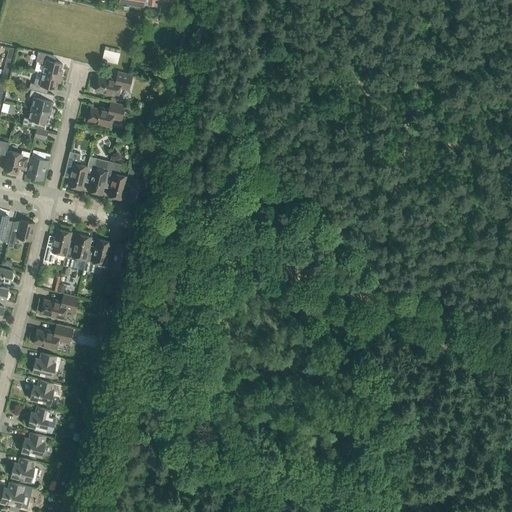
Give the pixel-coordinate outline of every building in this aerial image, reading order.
[(120,50),(105,46),(102,60),(117,63),(120,50)] [(35,61),(36,61),(34,70),(42,72),(61,77),(63,71),(61,70),(62,64),(52,61),(53,55),(38,51),(35,61)] [(120,88),(125,89),(129,90),(130,87),(132,79),(135,79),(136,76),(117,71),(116,79),(113,78),(112,80),(98,77),(95,90),(118,96),(120,88)] [(31,89),(44,93),(46,87),(56,89),(58,82),(60,83),(61,77),(42,72),(41,79),(35,78),(34,84),(30,83),(29,89),(31,89)] [(31,108),(54,113),(55,109),(51,108),(53,101),(54,95),(44,93),(31,89),(29,96),(34,97),(31,108)] [(87,121),(110,126),(112,120),(112,118),(122,120),(125,105),(110,102),(108,109),(105,108),(105,110),(91,107),(87,121)] [(24,117),(23,120),(22,124),(36,128),(48,130),(46,129),(47,124),(48,124),(49,117),(53,118),(54,113),(31,108),(28,118),(24,117)] [(48,130),(36,128),(34,136),(45,139),(48,130)] [(8,150),(3,170),(17,173),(18,167),(26,169),(30,152),(21,150),(21,153),(8,150)] [(79,159),(80,154),(70,151),(66,166),(72,168),(68,186),(82,189),(86,171),(87,166),(80,164),(81,162),(79,159)] [(47,168),(49,161),(51,156),(45,155),(44,159),(31,156),(27,176),(42,180),(45,168),(47,168)] [(110,161),(100,159),(90,156),(87,166),(86,171),(92,173),(88,191),(102,194),(106,176),(110,161)] [(127,176),(120,174),(120,171),(119,169),(120,163),(110,161),(106,176),(112,178),(108,195),(121,199),(126,181),(127,176)] [(140,170),(140,168),(129,166),(127,176),(126,181),(132,182),(128,200),(141,204),(147,181),(148,176),(146,172),(140,170)] [(2,241),(8,243),(11,231),(5,230),(8,216),(0,214),(0,236),(3,237),(2,241)] [(8,243),(7,246),(12,247),(13,242),(17,240),(17,238),(30,241),(35,223),(21,219),(21,220),(20,224),(13,222),(11,231),(8,243)] [(53,246),(47,245),(43,260),(54,262),(55,257),(57,256),(58,253),(65,255),(67,250),(71,232),(57,228),(53,246)] [(78,258),(85,259),(85,260),(87,255),(91,237),(77,233),(73,251),(67,250),(65,255),(63,265),(74,267),(75,262),(77,261),(78,258)] [(105,264),(107,259),(111,241),(97,238),(93,256),(87,255),(85,260),(85,259),(83,270),(93,272),(95,267),(97,265),(98,263),(105,264)] [(118,268),(125,269),(129,255),(131,246),(117,243),(113,261),(107,259),(105,264),(103,274),(113,277),(115,272),(117,270),(118,268)] [(5,260),(3,268),(10,269),(12,262),(5,260)] [(0,279),(10,282),(10,280),(12,279),(13,274),(12,272),(13,270),(0,267),(0,279)] [(59,284),(57,292),(64,293),(66,286),(59,284)] [(8,288),(0,286),(0,298),(5,300),(6,298),(8,297),(9,292),(8,290),(8,288)] [(74,314),(75,309),(78,297),(63,294),(61,301),(58,300),(58,302),(44,299),(40,313),(63,318),(65,312),(74,314)] [(58,342),(69,345),(70,340),(73,328),(56,324),(54,331),(51,330),(50,333),(36,329),(33,343),(56,349),(58,342)] [(32,372),(52,377),(54,370),(57,370),(61,357),(41,352),(40,359),(37,358),(35,358),(35,359),(35,361),(32,372)] [(99,360),(99,361),(99,362),(100,363),(100,364),(101,365),(102,365),(103,366),(104,366),(105,366),(105,365),(106,365),(107,364),(108,363),(108,362),(108,361),(108,360),(108,359),(107,358),(106,357),(105,357),(104,357),(103,357),(102,357),(101,358),(100,359),(99,360)] [(33,386),(32,388),(30,399),(57,406),(62,385),(39,379),(37,385),(34,385),(33,384),(33,386)] [(91,392),(89,398),(100,400),(101,394),(91,392)] [(79,409),(81,403),(61,398),(59,404),(79,409)] [(51,416),(52,410),(37,406),(35,412),(32,412),(31,411),(31,412),(30,414),(27,426),(35,428),(34,429),(46,432),(46,430),(52,432),(55,417),(51,416)] [(21,452),(41,457),(45,442),(44,442),(46,436),(30,432),(29,438),(26,437),(25,437),(24,438),(24,440),(21,452)] [(86,443),(88,435),(81,433),(79,441),(86,443)] [(13,465),(11,477),(31,481),(34,482),(38,468),(34,467),(35,460),(20,457),(18,463),(15,462),(14,462),(14,463),(13,465)] [(3,488),(3,490),(0,501),(20,506),(24,492),(23,492),(25,485),(9,481),(8,488),(4,487),(3,488)]
